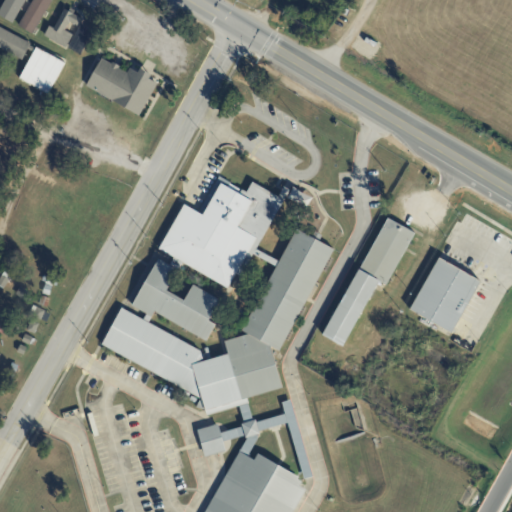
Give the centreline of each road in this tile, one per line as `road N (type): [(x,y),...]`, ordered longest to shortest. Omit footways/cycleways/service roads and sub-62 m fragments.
road 1 (residential): [(239,26),(7,442)]
road 2 (secondary): [(195,0),(511,192)]
